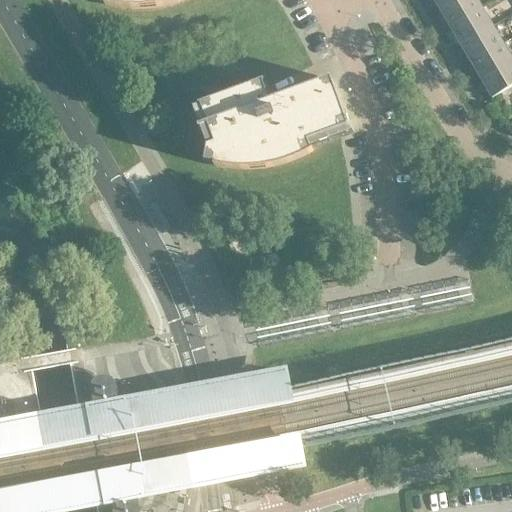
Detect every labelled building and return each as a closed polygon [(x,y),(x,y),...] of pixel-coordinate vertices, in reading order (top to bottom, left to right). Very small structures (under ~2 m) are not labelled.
[(97,0),(97,3),(108,5),(108,6),(107,5),(107,6),(121,9),(126,9),(130,9),(135,10),(141,10),(144,9),(149,9),(155,8),(161,8),(166,7),(174,4),(183,2),(187,0),(97,0)] [(457,0),(433,0),(440,11),(457,0)] [(482,9),(476,0),(457,0),(440,11),(450,28),(482,9)] [(493,27),(482,9),(450,28),(461,46),(493,27)] [(503,44),(493,27),(461,46),(471,63),(503,44)] [(511,62),(511,59),(503,44),(471,63),(481,81),(511,62)] [(511,62),(481,81),(492,99),(502,94),(503,97),(511,91),(511,62)] [(331,80),(327,82),(270,103),(263,84),(265,84),(264,82),(228,95),(222,97),(199,106),(199,108),(193,110),(200,128),(199,129),(200,131),(208,128),(215,146),(208,148),(205,164),(216,166),(216,167),(215,167),(214,168),(228,170),(237,171),(243,171),(248,171),(254,171),(258,171),(264,170),(273,168),(280,166),(287,164),(296,161),(301,159),(305,157),(314,152),(313,152),(311,153),(311,150),(349,129),(346,120),(347,120),(348,119),(339,103),(331,80)] [(127,431),(85,439),(91,476),(134,467),(127,431)]
